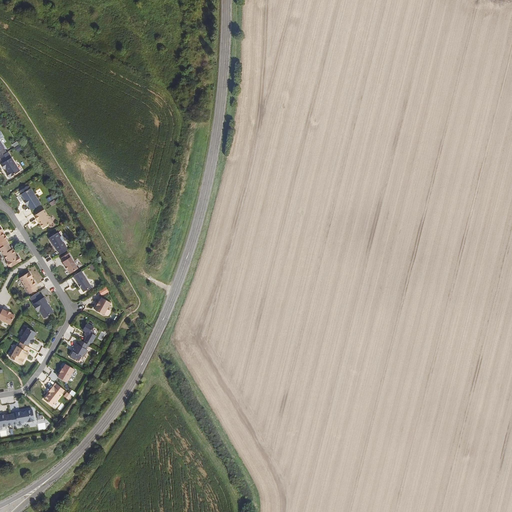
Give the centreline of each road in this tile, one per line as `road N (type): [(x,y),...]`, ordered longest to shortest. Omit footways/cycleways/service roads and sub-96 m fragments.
road 1 (secondary): [(55,473),(127,389),(187,257),(214,151),(226,0)]
road 2 (residential): [(0,204),(67,311),(66,326),(23,390),(0,394)]
road 3 (track): [(62,511),(152,379)]
